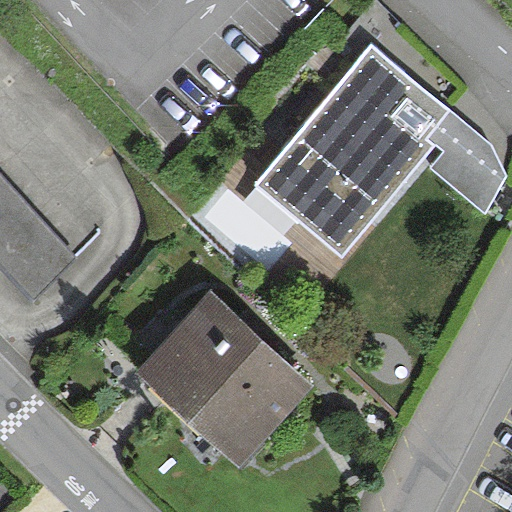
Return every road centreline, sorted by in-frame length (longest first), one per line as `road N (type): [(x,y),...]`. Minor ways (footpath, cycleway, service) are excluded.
road 1 (residential): [(408,511),(511,308)]
road 2 (residential): [(21,422),(115,511)]
